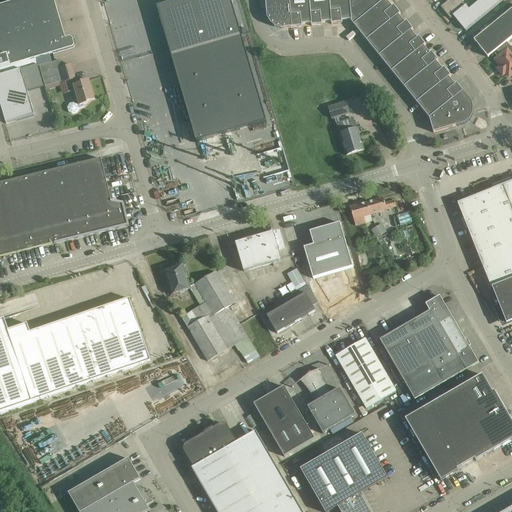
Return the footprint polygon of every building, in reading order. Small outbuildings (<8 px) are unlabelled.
[(56,0),(20,0),(0,6),(0,70),(75,48),(76,46),(74,39),(72,38),(68,39),(56,0)] [(231,0),(183,0),(164,6),(158,7),(197,142),(267,122),(231,0)] [(292,29),(289,0),(269,0),(266,0),(268,18),(271,24),(275,28),(281,30),(292,29)] [(312,25),(309,0),(289,0),(292,29),(303,28),(303,25),(312,25)] [(332,23),(329,0),(309,0),(312,25),(312,27),(323,26),(323,24),(332,23)] [(352,21),(349,0),(329,0),(332,23),(332,25),(343,24),(343,22),(352,21)] [(349,0),(352,21),(352,23),(355,26),(387,1),(387,0),(349,0)] [(451,20),(454,17),(466,32),(504,0),(450,0),(441,8),(451,20)] [(394,6),(392,8),(387,1),(355,26),(367,42),(399,16),(401,15),(394,6)] [(488,58),(495,53),(507,43),(511,38),(511,9),(474,41),(488,58)] [(405,23),(399,16),(367,42),(380,58),(412,32),(414,31),(407,22),(405,23)] [(419,38),(417,39),(412,32),(380,58),(392,73),(424,48),(426,46),(419,38)] [(511,75),(511,49),(507,43),(495,53),(498,58),(495,60),(500,67),(497,69),(503,76),(506,74),(509,77),(511,75)] [(430,55),(424,48),(392,73),(405,89),(437,63),(439,62),(432,53),(430,55)] [(62,68),(60,61),(39,67),(45,87),(62,82),(66,95),(76,92),(80,105),(78,106),(78,105),(74,104),(70,105),(68,108),(69,112),(73,114),(77,113),(79,109),(84,108),(84,107),(84,105),(87,104),(87,102),(95,100),(89,80),(81,82),(81,84),(77,85),(76,80),(72,65),(62,68)] [(443,70),(437,63),(405,89),(417,104),(449,79),(451,77),(444,69),(443,70)] [(35,116),(21,70),(0,76),(0,102),(6,124),(35,116)] [(455,86),(449,79),(417,104),(430,119),(463,92),(457,84),(455,86)] [(472,103),(463,92),(430,119),(434,134),(465,124),(470,120),(473,115),(473,109),(472,103)] [(350,114),(351,114),(347,101),(329,107),(332,119),(336,118),(350,114)] [(352,120),(350,114),(336,118),(338,125),(352,120)] [(364,151),(354,120),(352,120),(338,125),(348,156),(364,151)] [(102,160),(0,185),(0,258),(129,227),(130,226),(124,205),(112,202),(102,160)] [(493,190),(458,204),(491,288),(492,288),(499,305),(507,325),(511,322),(511,182),(511,183),(493,190)] [(383,199),(351,208),(356,226),(366,223),(365,218),(397,208),(395,200),(385,203),(383,199)] [(397,216),(400,227),(414,223),(410,212),(397,216)] [(314,246),(305,249),(314,280),(329,306),(359,288),(353,268),(340,224),(310,233),(314,246)] [(382,224),(372,231),(376,239),(387,232),(382,224)] [(274,233),(236,244),(244,273),(282,262),(279,252),(274,233)] [(217,272),(196,285),(191,287),(184,267),(165,273),(172,295),(191,289),(201,307),(181,319),(208,362),(237,345),(249,365),(260,358),(248,338),(230,309),(236,304),(217,272)] [(292,296),(308,287),(297,269),(287,275),(292,283),(287,286),(292,296)] [(267,317),(277,334),(316,312),(306,294),(267,317)] [(425,305),(429,312),(380,340),(414,400),(478,364),(439,297),(425,305)] [(0,413),(32,402),(151,362),(130,299),(31,333),(28,325),(9,331),(5,320),(0,321),(0,413)] [(396,391),(365,339),(335,356),(366,409),(396,391)] [(339,389),(331,393),(324,382),(320,369),(320,368),(308,373),(299,380),(300,381),(308,391),(315,402),(307,407),(322,434),(355,415),(339,389)] [(457,471),(456,470),(474,460),(475,461),(511,440),(511,424),(494,392),(492,393),(482,376),(404,420),(439,482),(457,471)] [(254,405),(285,458),(315,440),(284,387),(254,405)] [(302,511),(255,431),(236,442),(226,424),(221,423),(184,444),(183,449),(193,467),(191,468),(216,511),(302,511)] [(386,478),(361,434),(300,469),(324,511),(326,511),(338,506),(341,511),(370,511),(359,493),(386,478)] [(79,511),(147,511),(149,511),(146,506),(153,502),(153,501),(143,491),(143,490),(143,489),(143,488),(142,487),(141,487),(140,487),(139,487),(135,483),(141,480),(129,459),(69,494),(79,511)] [(0,511),(11,511),(0,494),(0,511)]
